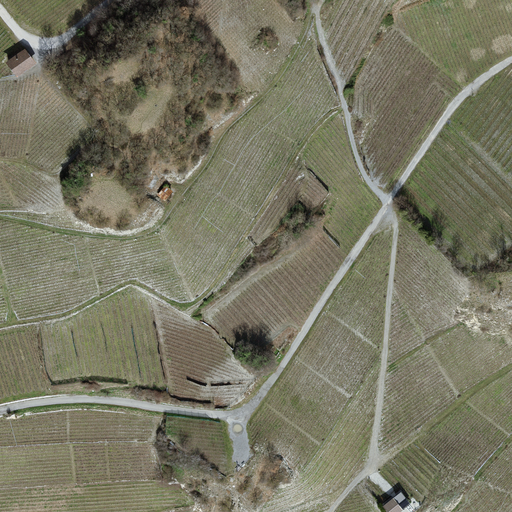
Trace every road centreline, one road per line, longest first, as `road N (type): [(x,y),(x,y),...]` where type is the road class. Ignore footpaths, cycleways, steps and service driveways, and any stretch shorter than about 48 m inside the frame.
road 1 (track): [(0,326),(73,311),(132,281),(180,304),(198,299),(308,134),(344,106)]
road 2 (track): [(0,216),(97,235),(158,225),(223,134),(285,66),(316,7)]
road 3 (unclassified): [(277,373),(235,415),(91,398),(0,409)]
road 4 (track): [(386,202),(395,231),(370,466)]
road 5 (track): [(316,7),(358,161),(386,202)]
road 6 (track): [(386,202),(277,373)]
road 7 (track): [(0,158),(53,172),(93,133),(37,67)]
road 8 (track): [(386,202),(451,106),(511,59)]
road 9 (track): [(370,466),(511,364)]
road 10 (unclassified): [(0,9),(22,35),(44,45),(108,0)]
